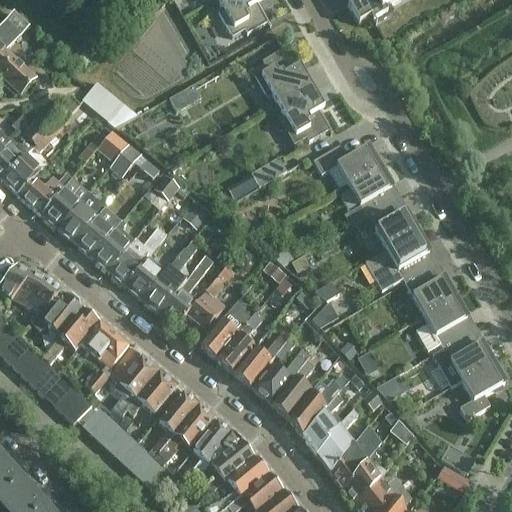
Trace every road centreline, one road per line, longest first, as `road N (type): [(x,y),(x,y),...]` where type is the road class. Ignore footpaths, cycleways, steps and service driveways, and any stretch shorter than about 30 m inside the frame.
road 1 (residential): [(320,511),(234,419),(19,232)]
road 2 (residential): [(511,316),(388,105),(308,0)]
